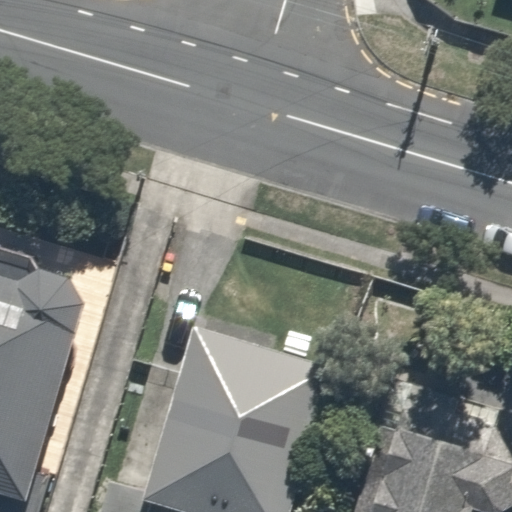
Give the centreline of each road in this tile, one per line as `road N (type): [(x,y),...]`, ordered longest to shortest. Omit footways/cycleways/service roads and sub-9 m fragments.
road 1 (residential): [(511,194),(238,112)]
road 2 (residential): [(238,112),(0,40)]
